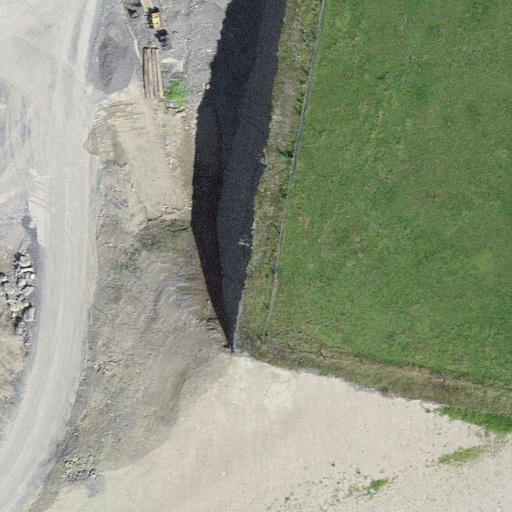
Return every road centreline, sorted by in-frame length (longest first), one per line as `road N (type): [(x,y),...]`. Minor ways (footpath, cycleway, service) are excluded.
road 1 (track): [(0,485),(41,415),(64,308),(66,101),(84,0)]
road 2 (track): [(274,353),(511,413)]
